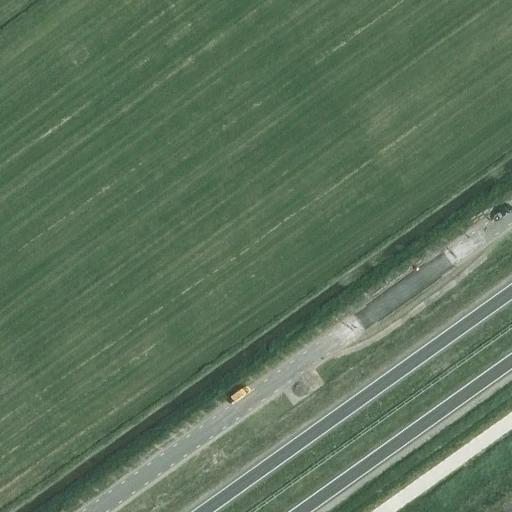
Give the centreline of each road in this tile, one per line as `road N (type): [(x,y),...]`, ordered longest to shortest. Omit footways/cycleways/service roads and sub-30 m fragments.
road 1 (unclassified): [(511,213),(94,511)]
road 2 (trunk): [(511,289),(199,511)]
road 3 (trunk): [(299,511),(511,359)]
